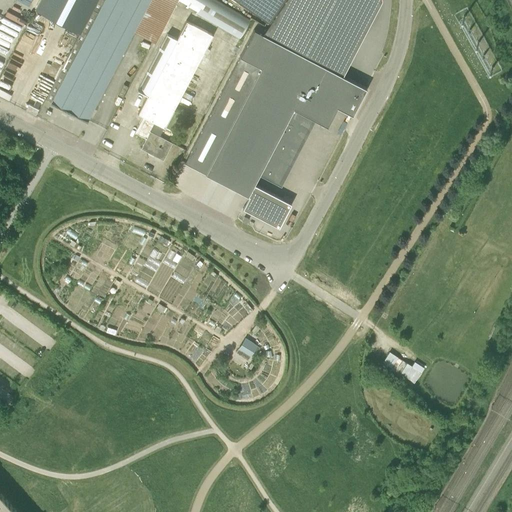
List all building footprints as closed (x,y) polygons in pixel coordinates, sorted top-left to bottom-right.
[(80,33),(96,0),(40,0),(35,10),(80,33)] [(96,0),(80,33),(45,99),(87,121),(147,0),(96,0)] [(253,30),(184,162),(248,196),(253,184),(259,173),(281,185),(316,118),(327,124),(336,106),(352,115),(366,88),(343,76),(381,0),(286,0),(267,29),(263,35),(261,34),(264,29),(256,25),(253,30)] [(237,0),(268,21),(282,0),(237,0)] [(172,142),(160,136),(174,109),(173,109),(203,53),(213,34),(212,34),(212,35),(186,21),(187,21),(186,20),(176,39),(182,42),(153,98),(147,95),(137,113),(146,118),(137,134),(145,139),(140,149),(163,160),(172,142)] [(253,184),(248,195),(249,196),(243,208),(278,226),(291,203),(253,184)] [(239,348),(250,355),(253,357),(259,348),(256,345),(245,339),(239,348)] [(384,361),(416,380),(425,366),(415,360),(413,364),(390,350),(384,361)] [(17,511),(0,492),(0,511),(17,511)]
